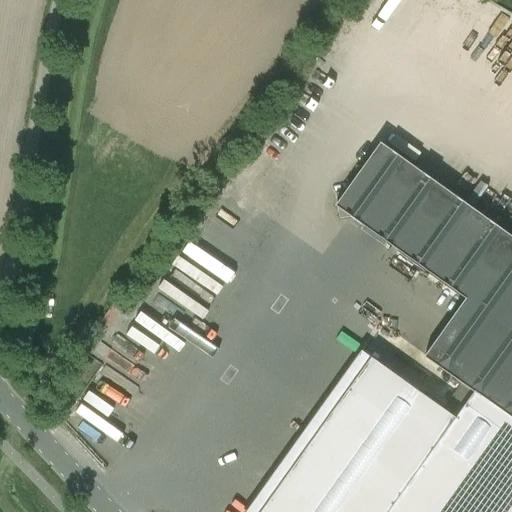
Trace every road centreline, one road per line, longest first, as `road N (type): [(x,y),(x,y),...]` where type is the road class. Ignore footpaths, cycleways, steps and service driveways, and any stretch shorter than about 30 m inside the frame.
road 1 (unclassified): [(0,327),(59,0)]
road 2 (tertiary): [(108,511),(0,394)]
